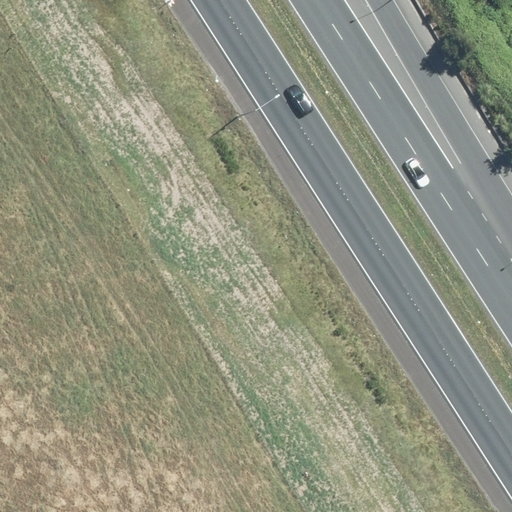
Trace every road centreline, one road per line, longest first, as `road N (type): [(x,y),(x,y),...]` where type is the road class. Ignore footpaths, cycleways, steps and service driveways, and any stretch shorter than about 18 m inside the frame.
road 1 (motorway): [(511,450),(221,0)]
road 2 (motorway): [(317,0),(511,302)]
road 3 (motorway): [(383,0),(511,232)]
road 4 (unknown): [(0,313),(118,511)]
